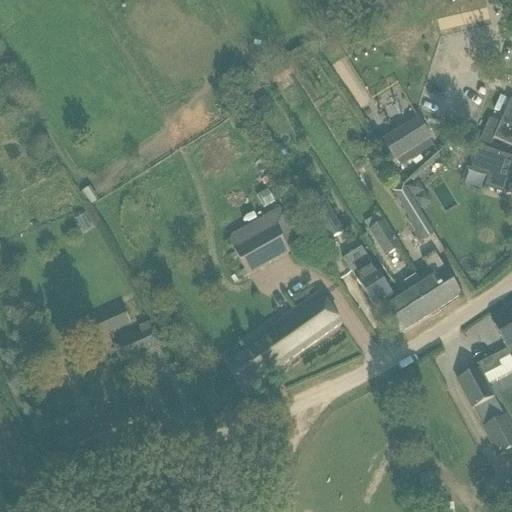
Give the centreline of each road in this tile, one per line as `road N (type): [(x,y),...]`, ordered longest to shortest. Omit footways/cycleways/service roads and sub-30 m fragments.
road 1 (unclassified): [(35,511),(402,356),(511,279)]
road 2 (track): [(321,388),(279,471),(274,511)]
